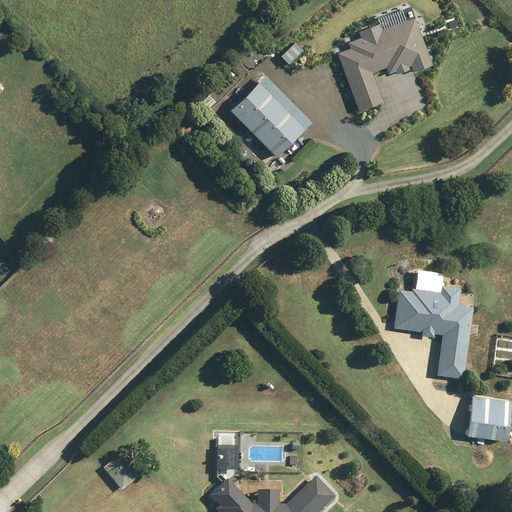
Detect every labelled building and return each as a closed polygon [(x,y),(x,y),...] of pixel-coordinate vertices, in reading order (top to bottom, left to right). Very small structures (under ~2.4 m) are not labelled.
[(337,51),(358,107),(382,98),(371,69),(386,63),(389,70),(410,62),(413,67),(431,61),(414,15),(412,16),(407,2),(376,14),(379,22),(359,29),(361,35),(348,40),(350,46),(337,51)] [(294,40),(280,54),(287,61),(301,48),(294,40)] [(296,138),(291,133),(306,119),(261,74),(226,109),(270,154),(281,144),(286,149),(296,138)] [(470,304),(455,302),(457,287),(438,284),(437,291),(409,288),(408,291),(395,289),(390,327),(418,331),(418,334),(430,335),(430,332),(439,334),(434,373),(460,377),(470,304)] [(511,379),(511,366),(495,365),(494,378),(511,379)] [(470,395),(465,434),(504,438),(508,399),(470,395)] [(100,469),(118,490),(123,486),(129,493),(145,480),(139,473),(136,476),(118,454),(100,469)] [(225,481),(207,498),(216,508),(213,511),(319,511),(333,499),(313,478),(284,506),(276,506),(276,493),(265,493),(255,492),(254,506),(248,505),(225,481)] [(151,480),(144,488),(151,495),(159,487),(151,480)] [(132,511),(113,490),(92,508),(94,511),(132,511)] [(77,494),(61,511),(70,511),(82,499),(77,494)]
